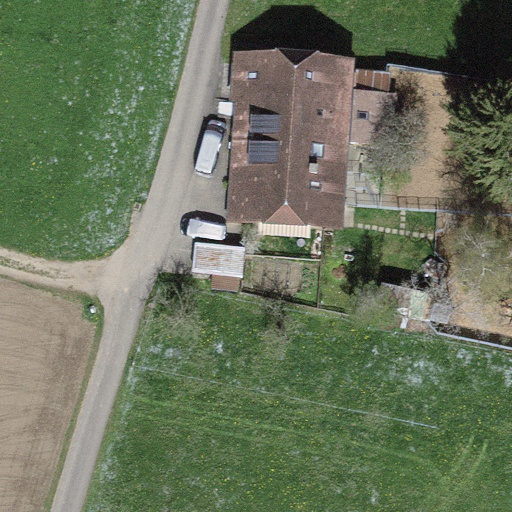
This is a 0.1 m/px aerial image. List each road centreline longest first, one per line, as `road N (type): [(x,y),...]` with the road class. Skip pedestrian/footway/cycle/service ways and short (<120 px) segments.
road 1 (track): [(141,272),(189,111),(209,0)]
road 2 (track): [(65,511),(141,272)]
road 3 (track): [(0,261),(74,283),(141,272)]
